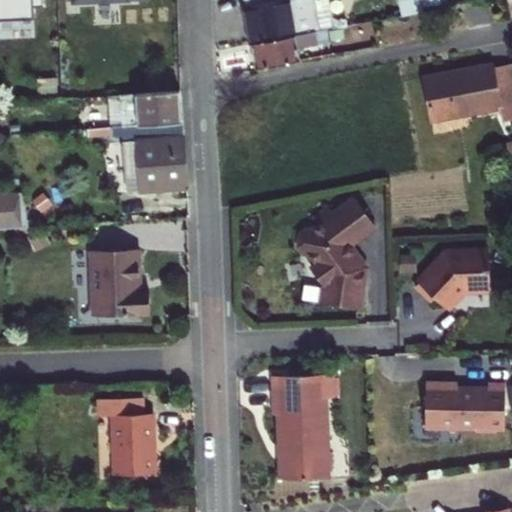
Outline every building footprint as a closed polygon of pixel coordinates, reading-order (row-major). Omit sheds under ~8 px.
[(0,0),(0,19),(39,18),(38,6),(48,6),(47,0),(0,0)] [(242,0),(250,43),(294,35),(287,0),(242,0)] [(397,0),(401,15),(424,10),(421,0),(397,0)] [(250,43),(255,71),(310,61),(305,32),(294,35),(250,43)] [(488,66),(487,62),(418,74),(426,120),(494,109),(496,123),(511,119),(511,92),(508,63),(488,66)] [(146,106),(147,131),(149,131),(190,130),(189,104),(146,106)] [(193,194),(190,130),(149,131),(152,196),(193,194)] [(35,229),(29,194),(2,195),(4,230),(35,229)] [(373,222),(354,197),(333,213),(327,204),(313,215),(320,223),(301,235),(300,248),(305,255),(309,252),(319,265),(322,263),(328,264),(331,269),(331,275),(322,281),(325,285),(324,294),(329,301),(359,305),(364,265),(347,242),(373,222)] [(489,289),(487,252),(445,254),(446,264),(441,268),(436,263),(413,286),(429,301),(433,298),(444,309),(462,290),(489,289)] [(94,257),(96,321),(155,318),(154,294),(141,294),(141,255),(94,257)] [(328,264),(322,263),(319,265),(313,270),(322,281),(331,275),(331,269),(328,264)] [(333,374),(273,376),(274,415),(278,415),(281,479),(329,477),(329,473),(332,469),(332,453),(328,449),(326,398),(334,397),(333,374)] [(449,383),(425,382),(424,428),(474,430),(474,432),(494,433),(494,431),(503,431),(504,384),(487,384),(487,389),(449,388),(449,383)] [(158,420),(148,420),(148,405),(103,406),(103,422),(114,421),(116,480),(161,479),(158,420)]
